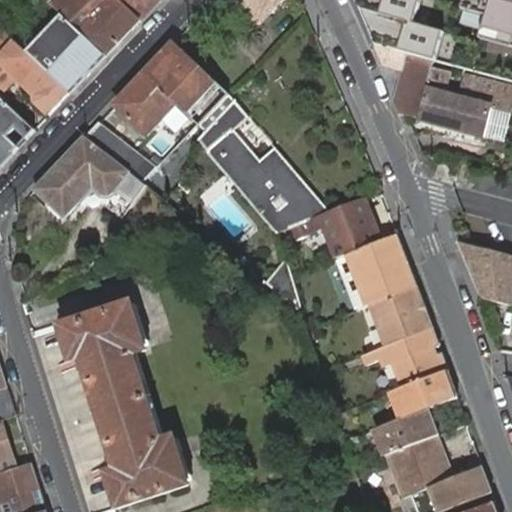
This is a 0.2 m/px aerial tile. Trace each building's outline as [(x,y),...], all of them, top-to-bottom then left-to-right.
[(56,0),(51,6),(54,9),(62,16),(82,34),(106,58),(141,20),(119,0),(56,0)] [(119,0),(141,20),(159,0),(119,0)] [(235,0),(262,25),(285,0),(235,0)] [(362,0),(370,15),(387,20),(379,48),(407,56),(435,64),(450,68),(459,35),(433,28),(440,0),(362,0)] [(511,0),(465,0),(462,12),(487,20),(479,47),(511,56),(511,0)] [(82,34),(62,16),(27,53),(47,71),(72,94),(106,58),(82,34)] [(5,32),(0,37),(0,94),(16,77),(36,96),(37,106),(49,118),(72,94),(47,71),(27,53),(20,45),(5,32)] [(175,44),(116,106),(148,137),(177,106),(198,126),(200,128),(201,128),(207,133),(221,118),(236,102),(231,96),(175,44)] [(397,94),(407,116),(419,120),(428,90),(427,89),(433,68),(434,68),(435,64),(407,56),(379,48),(377,47),(384,66),(403,71),(397,94)] [(428,90),(419,120),(484,138),(492,108),(494,101),(500,102),(511,105),(511,88),(466,76),(459,98),(428,90)] [(399,114),(407,116),(397,94),(394,103),(399,114)] [(0,169),(13,155),(37,131),(0,96),(0,169)] [(492,108),(484,138),(504,143),(511,110),(511,105),(500,102),(494,101),(492,108)] [(250,118),(236,102),(221,118),(233,132),(233,133),(259,164),(268,173),(281,162),(284,159),(276,149),(261,161),(235,131),(250,118)] [(221,118),(207,133),(199,141),(208,152),(209,152),(278,233),(280,233),(289,229),(326,215),(281,162),(268,173),(259,164),(233,133),(233,132),(221,118)] [(157,166),(99,122),(86,138),(131,172),(142,183),(157,166)] [(131,172),(86,138),(35,191),(66,219),(82,203),(80,202),(94,188),(102,194),(109,200),(116,192),(131,172)] [(461,161),(441,157),(438,175),(437,177),(456,181),(461,161)] [(326,215),(330,213),(284,159),(281,162),(326,215)] [(119,195),(116,192),(109,200),(102,194),(94,188),(80,202),(82,203),(85,206),(88,208),(90,209),(93,206),(94,205),(95,204),(96,205),(97,205),(109,208),(119,195)] [(380,243),(363,200),(330,213),(326,215),(289,229),(294,240),(325,227),(338,259),(348,256),(380,244),(380,243)] [(409,262),(399,235),(380,243),(380,244),(348,256),(358,281),(409,262)] [(511,257),(460,243),(483,299),(511,306),(511,257)] [(293,276),(288,259),(267,284),(299,311),(303,307),(301,302),(293,276)] [(409,262),(358,281),(368,307),(371,306),(418,288),(409,262)] [(371,306),(387,348),(434,330),(418,288),(371,306)] [(146,347),(133,308),(132,305),(62,327),(63,330),(72,358),(73,361),(74,361),(82,358),(86,370),(95,397),(106,432),(114,459),(118,472),(110,474),(109,474),(110,478),(119,506),(120,508),(120,509),(190,486),(189,483),(176,443),(175,439),(167,442),(162,443),(134,355),(139,354),(147,351),(146,347)] [(138,306),(133,308),(146,347),(151,347),(138,306)] [(56,326),(33,334),(34,337),(57,329),(56,326)] [(72,358),(63,330),(58,332),(67,359),(72,358)] [(387,348),(364,357),(368,366),(384,360),(387,369),(396,364),(406,389),(450,372),(443,354),(438,356),(436,350),(441,348),(434,330),(387,348)] [(167,442),(139,354),(134,355),(162,443),(167,442)] [(0,422),(2,422),(17,417),(8,388),(0,364),(0,422)] [(406,389),(393,394),(403,420),(430,410),(459,398),(450,372),(406,389)] [(101,434),(106,432),(95,397),(90,399),(101,434)] [(403,420),(376,430),(387,456),(439,436),(440,436),(430,410),(403,420)] [(14,460),(2,422),(0,422),(0,475),(17,469),(14,460)] [(412,495),(455,478),(439,436),(387,456),(403,498),(412,495)] [(181,441),(176,443),(189,483),(193,481),(181,441)] [(0,475),(0,502),(40,488),(32,465),(17,469),(0,475)] [(350,465),(336,470),(339,479),(353,475),(350,465)] [(445,511),(493,494),(483,467),(455,478),(412,495),(418,511),(445,511)] [(114,507),(119,506),(110,478),(105,479),(114,507)] [(356,481),(344,486),(353,511),(362,511),(366,511),(356,481)] [(47,511),(40,488),(0,502),(0,511),(47,511)] [(403,498),(399,500),(403,511),(418,511),(412,495),(403,498)]
